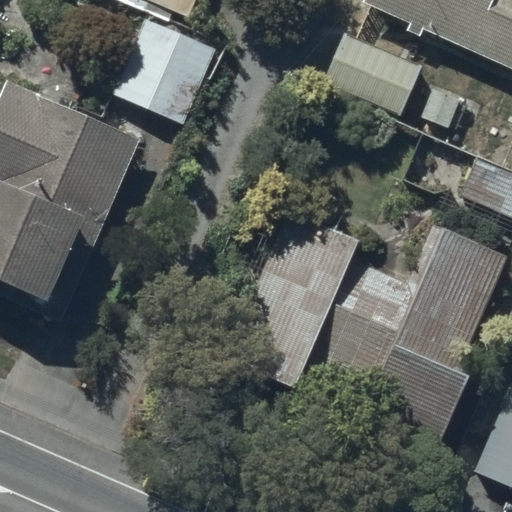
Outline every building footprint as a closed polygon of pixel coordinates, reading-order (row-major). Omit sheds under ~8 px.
[(198,0),(112,0),(112,1),(167,24),(171,14),(190,21),(198,0)] [(511,0),(367,0),(364,8),(411,29),(407,38),(421,44),(424,35),(511,73),(511,0)] [(215,51),(143,20),(109,99),(181,130),(215,51)] [(421,68),(348,36),(324,89),(397,122),(421,68)] [(134,144),(6,89),(0,103),(0,293),(43,312),(39,321),(55,328),(134,144)] [(511,181),(473,165),(458,201),(511,224),(511,181)] [(357,246),(290,217),(277,244),(262,238),(235,300),(249,306),(221,367),(291,398),(276,432),(420,495),(511,287),(511,263),(431,228),(403,291),(347,267),(357,246)] [(511,385),(471,473),(511,492),(511,385)]
